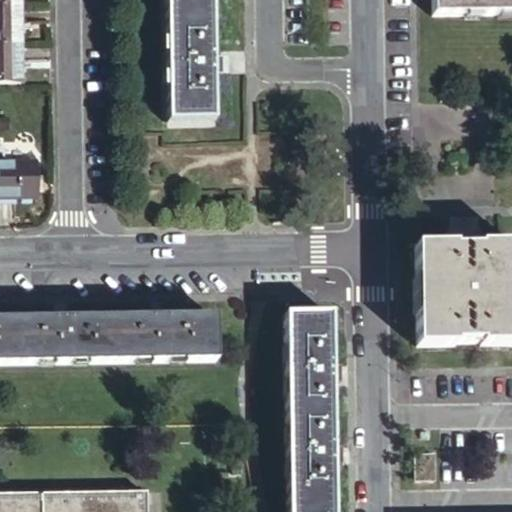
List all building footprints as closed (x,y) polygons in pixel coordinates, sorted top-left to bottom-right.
[(214,63),(208,63),(206,0),(160,0),(162,129),(209,128),(208,78),(214,78),(214,63)] [(511,0),(426,0),(427,22),(511,20),(511,0)] [(0,47),(18,48),(18,7),(0,7),(0,47)] [(0,89),(19,89),(18,48),(0,47),(0,89)] [(30,173),(0,173),(0,206),(30,207),(30,173)] [(453,248),(414,249),(416,349),(454,349),(454,346),(479,346),(479,348),(511,347),(511,247),(477,248),(477,250),(453,251),(453,248)] [(330,318),(283,319),(286,511),(332,511),(332,464),(339,464),(338,449),(332,449),(331,383),(337,383),(337,368),(330,368),(330,318)] [(0,371),(211,368),(210,323),(161,324),(161,321),(147,321),(147,324),(64,326),(64,323),(50,323),(50,326),(0,326),(0,371)] [(430,461),(410,461),(410,488),(430,487),(430,461)] [(0,511),(145,511),(145,489),(0,491),(0,511)]
